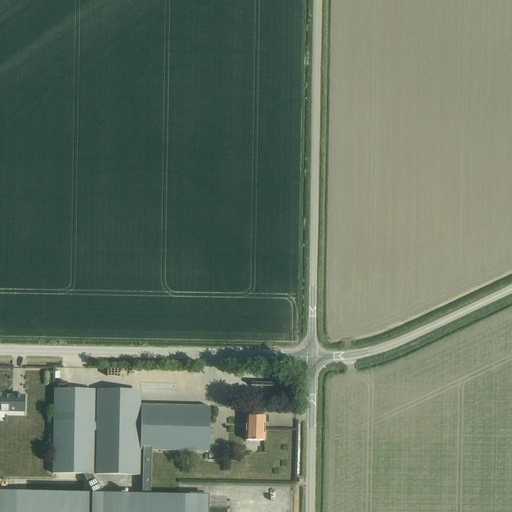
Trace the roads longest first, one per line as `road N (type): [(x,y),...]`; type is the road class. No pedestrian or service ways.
road 1 (unclassified): [(313,357),(319,0)]
road 2 (unclassified): [(0,352),(313,357)]
road 3 (unclassified): [(313,357),(389,346),(511,289)]
road 4 (unclassified): [(311,511),(313,357)]
